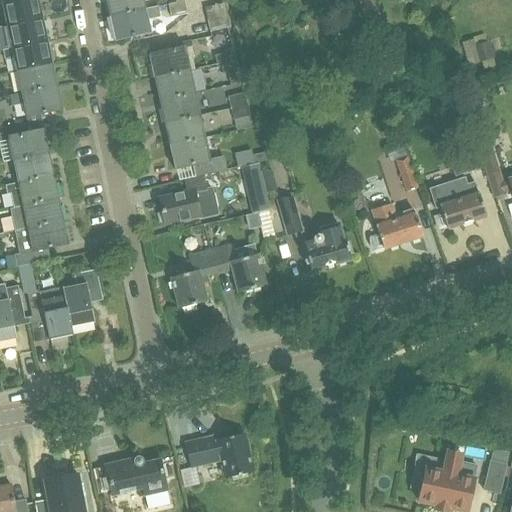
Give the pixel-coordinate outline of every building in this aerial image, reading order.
[(1,6),(6,25),(42,19),(37,0),(15,0),(1,3),(1,6)] [(105,0),(110,18),(144,10),(141,0),(105,0)] [(184,0),(175,2),(167,4),(171,17),(187,14),(184,0)] [(358,0),(367,26),(383,20),(376,0),(358,0)] [(206,20),(227,15),(224,3),(204,8),(206,20)] [(164,6),(154,8),(158,34),(169,32),(164,6)] [(144,10),(110,18),(114,39),(148,31),(144,10)] [(206,20),(209,32),(229,27),(227,15),(206,20)] [(42,19),(6,25),(10,48),(46,41),(42,19)] [(10,48),(2,49),(4,59),(12,58),(15,71),(51,65),(50,61),(54,60),(52,51),(48,43),(48,41),(46,41),(10,48)] [(488,42),(475,46),(479,61),(493,57),(488,42)] [(224,53),(214,56),(216,62),(234,58),(232,48),(223,50),(224,53)] [(149,57),(153,78),(188,69),(184,49),(149,57)] [(234,58),(216,62),(216,65),(227,62),(230,73),(238,71),(234,58)] [(15,71),(20,94),(56,87),(51,65),(15,71)] [(153,78),(159,101),(194,92),(188,69),(153,78)] [(56,87),(20,94),(10,96),(11,106),(22,104),(25,116),(61,108),(56,87)] [(159,101),(163,122),(199,114),(194,92),(159,101)] [(242,93),(227,97),(230,106),(245,102),(242,93)] [(245,102),(230,106),(234,120),(249,116),(245,102)] [(0,125),(18,124),(16,108),(0,110),(0,125)] [(163,122),(168,145),(204,137),(199,114),(163,122)] [(7,137),(12,161),(48,152),(43,130),(7,137)] [(457,140),(468,172),(480,167),(468,136),(457,140)] [(222,156),(209,159),(204,137),(168,145),(174,167),(193,163),(196,176),(226,169),(222,156)] [(505,192),(511,190),(511,193),(511,178),(502,182),(488,137),(475,141),(493,198),(505,194),(505,192)] [(48,152),(12,161),(17,183),(52,175),(48,152)] [(253,163),(265,160),(264,153),(252,155),(253,163)] [(394,160),(405,192),(418,187),(406,155),(394,160)] [(243,167),(246,180),(258,177),(256,165),(243,167)] [(272,170),(262,172),(267,192),(277,189),(272,170)] [(52,175),(17,183),(4,186),(6,195),(11,193),(13,206),(57,195),(52,175)] [(158,198),(165,226),(200,218),(194,194),(206,191),(202,176),(182,181),(185,191),(158,198)] [(441,214),(433,216),(438,231),(485,216),(478,194),(469,197),(467,192),(455,195),(453,190),(436,196),(439,206),(441,214)] [(262,194),(250,196),(254,214),(266,211),(262,194)] [(57,195),(13,206),(10,207),(15,229),(26,226),(61,218),(57,195)] [(276,200),(285,237),(301,232),(292,197),(276,200)] [(374,252),(382,249),(422,236),(415,214),(413,209),(395,216),(391,203),(371,210),(376,226),(375,227),(377,234),(368,237),(368,246),(374,252)] [(269,211),(257,214),(263,241),(274,239),(269,211)] [(13,255),(5,257),(7,267),(17,265),(25,263),(48,258),(46,246),(66,242),(61,218),(26,226),(26,229),(14,231),(18,253),(13,255)] [(300,240),(310,270),(352,257),(342,227),(338,229),(336,222),(318,228),(320,234),(300,240)] [(231,244),(210,249),(218,274),(231,271),(238,294),(265,286),(256,254),(235,260),(231,244)] [(191,272),(169,278),(178,309),(206,302),(199,278),(218,274),(210,249),(187,255),(191,272)] [(25,263),(17,265),(20,280),(28,278),(25,263)] [(73,273),(76,286),(62,289),(63,296),(71,335),(72,335),(70,326),(93,322),(89,302),(101,300),(95,269),(73,273)] [(27,291),(25,292),(30,316),(28,317),(29,323),(45,320),(49,340),(71,335),(63,296),(50,299),(47,287),(46,288),(45,283),(26,287),(27,291)] [(0,340),(15,338),(13,327),(29,323),(28,317),(24,318),(17,285),(0,288),(0,340)] [(228,433),(183,443),(189,467),(220,460),(224,479),(253,472),(244,433),(229,437),(228,433)] [(134,458),(104,465),(111,493),(138,487),(140,492),(143,492),(148,509),(170,504),(163,478),(168,477),(168,476),(166,467),(165,464),(160,465),(159,460),(136,466),(134,458)] [(489,459),(482,490),(499,494),(506,463),(489,459)] [(418,503),(434,507),(433,511),(439,511),(448,511),(449,510),(456,511),(464,511),(472,479),(457,475),(459,463),(444,460),(441,472),(426,468),(418,503)] [(34,510),(34,511),(82,511),(76,474),(64,476),(64,473),(53,475),(53,479),(42,481),(47,508),(34,510)] [(26,511),(24,500),(12,502),(9,486),(0,487),(0,511),(26,511)]
